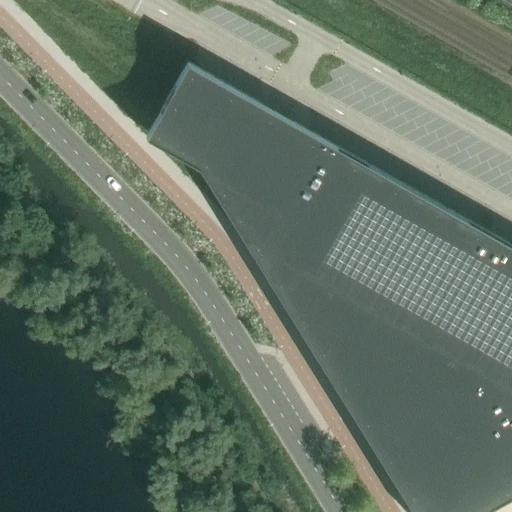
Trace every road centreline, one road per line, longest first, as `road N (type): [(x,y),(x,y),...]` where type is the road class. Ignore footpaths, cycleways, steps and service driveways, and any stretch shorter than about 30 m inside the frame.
road 1 (unclassified): [(342,511),(183,264),(0,77)]
road 2 (unknown): [(141,0),(128,97),(174,182)]
